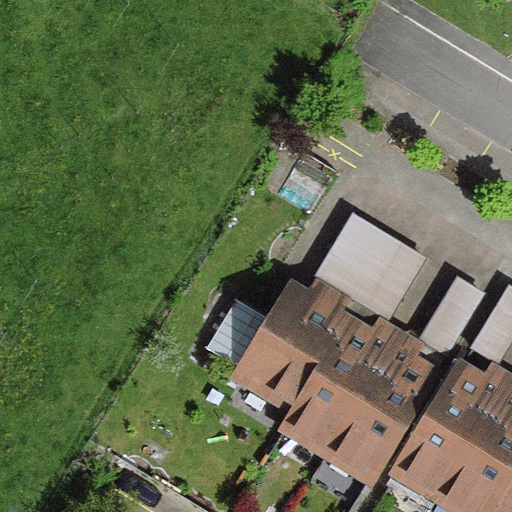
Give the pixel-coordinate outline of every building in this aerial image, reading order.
[(323,259),(312,277),(357,305),(368,287),(393,247),(347,219),(323,259)] [(382,320),(393,302),(418,262),(393,247),(368,287),(357,305),(382,320)] [(440,355),(464,316),(476,297),(452,282),(416,340),(440,355)] [(231,302),(202,350),(295,407),(341,331),(324,320),(335,303),(313,290),(303,307),(284,296),(266,324),(231,302)] [(511,290),(501,307),(478,345),(502,360),(511,344),(511,290)] [(295,407),(285,424),(326,449),(386,350),(367,339),(364,345),(341,331),(295,407)] [(386,350),(326,449),(367,475),(424,382),(403,369),(407,363),(386,350)] [(475,388),(452,375),(395,468),(437,494),(498,394),(479,382),(475,388)] [(511,402),(498,394),(437,494),(466,511),(481,511),(511,462),(511,402)] [(511,511),(511,462),(481,511),(483,511),(489,502),(504,511),(511,511)]
